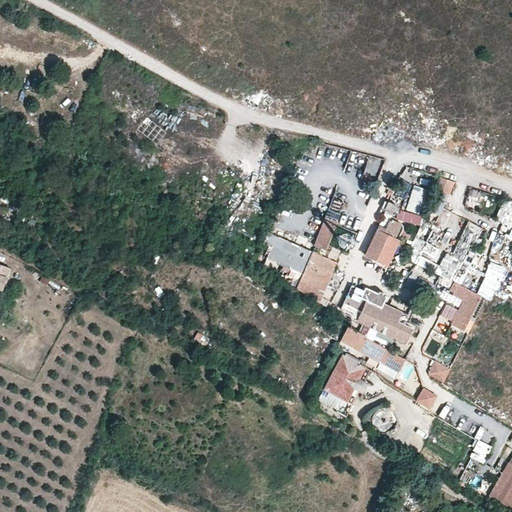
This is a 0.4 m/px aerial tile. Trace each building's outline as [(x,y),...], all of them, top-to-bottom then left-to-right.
[(445,173),(443,173),(438,184),(453,190),(454,191),(459,179),(445,173)] [(402,179),(397,194),(406,197),(411,182),(402,179)] [(423,214),(430,189),(415,184),(407,209),(411,211),(423,214)] [(444,210),(453,190),(438,184),(430,204),(444,210)] [(478,202),(481,192),(471,189),(468,199),(478,202)] [(511,201),(502,224),(511,228),(511,201)] [(389,202),(386,208),(394,212),(397,211),(398,208),(396,205),(389,202)] [(386,264),(402,229),(402,227),(402,226),(402,225),(401,223),(390,218),(386,226),(379,223),(365,255),(386,264)] [(348,254),(358,232),(336,223),(327,244),(348,254)] [(274,234),(268,231),(263,242),(269,244),(274,234)] [(338,261),(274,234),(269,244),(272,246),(267,258),(294,270),(303,274),(297,288),(320,303),(338,261)] [(510,254),(497,249),(480,293),(483,294),(493,299),(495,294),(508,261),(510,254)] [(294,270),(267,258),(263,266),(288,283),(294,270)] [(511,263),(508,261),(495,294),(511,300),(511,263)] [(10,267),(0,263),(0,288),(3,289),(10,267)] [(480,293),(454,280),(450,289),(454,291),(457,293),(456,296),(463,300),(452,324),(465,331),(483,294),(480,293)] [(364,289),(351,284),(341,308),(344,309),(342,313),(351,317),(364,289)] [(155,285),(151,292),(161,297),(164,289),(155,285)] [(378,291),(377,294),(364,288),(364,289),(351,317),(351,318),(406,343),(413,327),(398,320),(401,313),(383,305),(387,297),(387,295),(385,292),(379,290),(378,291)] [(387,349),(347,325),(340,339),(384,365),(392,351),(387,349)] [(361,359),(346,352),(344,355),(342,354),(341,356),(326,386),(319,399),(338,408),(342,399),(343,399),(347,401),(354,388),(363,393),(368,382),(359,378),(366,366),(359,362),(361,359)] [(450,368),(435,359),(427,373),(442,381),(450,368)] [(430,409),(438,396),(424,388),(416,401),(425,406),(430,409)] [(385,433),(397,417),(382,406),(370,422),(385,433)] [(507,505),(511,497),(511,445),(484,490),(507,505)]
